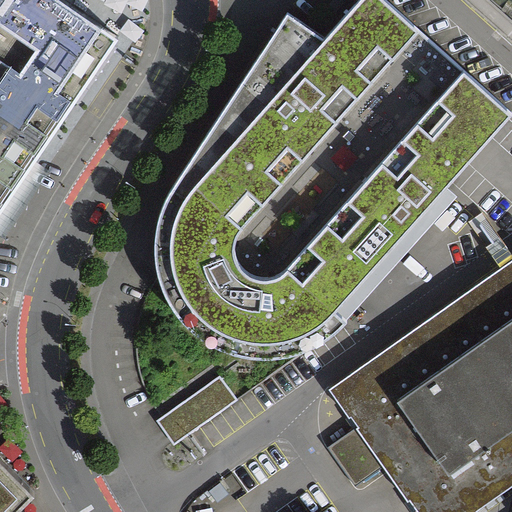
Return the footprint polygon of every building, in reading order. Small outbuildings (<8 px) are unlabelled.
[(0,0),(0,193),(53,115),(108,35),(55,0),(0,0)] [(330,335),(344,324),(332,314),(429,203),(508,113),(378,0),(356,0),(320,41),(286,11),(184,167),(159,206),(154,223),(151,252),(155,279),(163,301),(179,324),(200,342),(222,354),(247,359),(270,360),(291,356),(311,349),(330,335)] [(395,485),(414,511),(466,511),(511,480),(511,299),(477,324),(461,301),(330,393),(395,485)] [(237,400),(220,377),(157,420),(173,444),(237,400)] [(0,511),(3,511),(28,487),(0,459),(0,511)]
